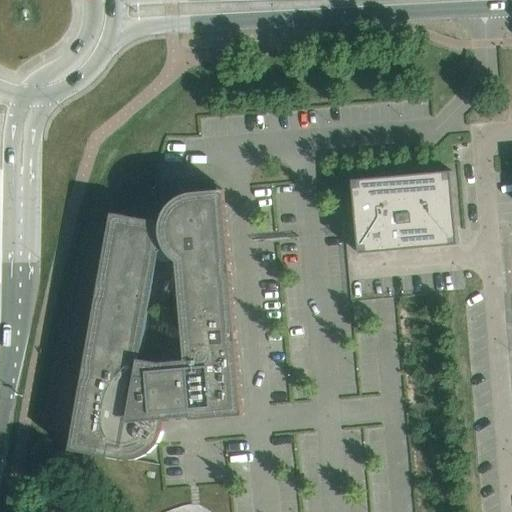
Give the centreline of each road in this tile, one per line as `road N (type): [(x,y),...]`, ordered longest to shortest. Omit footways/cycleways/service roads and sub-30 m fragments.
road 1 (secondary): [(110,38),(171,23),(511,7)]
road 2 (residential): [(511,130),(495,132),(488,148),(511,493)]
road 3 (primary): [(0,243),(28,176),(47,96)]
road 4 (primary): [(0,239),(23,95)]
road 5 (primary): [(23,95),(82,47),(94,0)]
